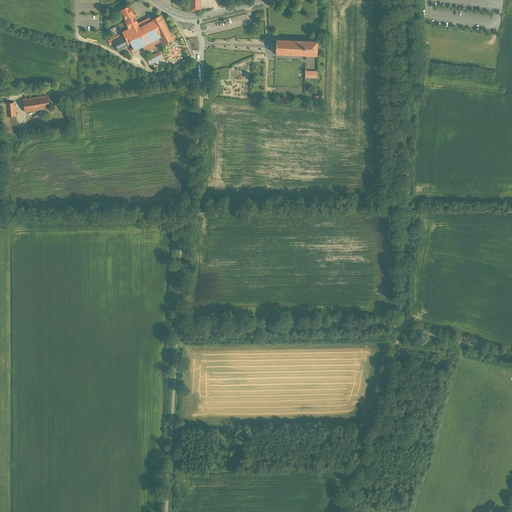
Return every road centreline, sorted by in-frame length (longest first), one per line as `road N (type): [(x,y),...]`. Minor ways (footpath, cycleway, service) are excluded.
road 1 (unclassified): [(511,357),(387,324),(176,327)]
road 2 (track): [(410,0),(406,205)]
road 3 (secondary): [(270,0),(196,17),(154,0)]
